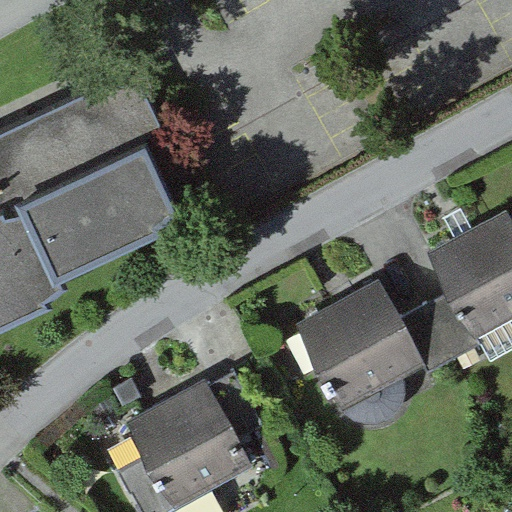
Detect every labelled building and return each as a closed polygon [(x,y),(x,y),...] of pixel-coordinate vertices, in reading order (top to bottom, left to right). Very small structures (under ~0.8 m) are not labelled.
[(111,76),(0,127),(0,322),(49,300),(46,295),(64,280),(59,269),(161,221),(159,215),(176,200),(161,169),(149,143),(163,127),(139,76),(114,81),(111,76)] [(511,309),(511,212),(507,202),(429,245),(451,284),(476,329),(511,309)] [(298,318),(344,402),(425,357),(400,312),(378,273),(298,318)] [(451,284),(400,312),(425,357),(429,364),(480,336),(476,329),(451,284)] [(234,361),(208,375),(238,430),(265,416),(234,361)] [(121,462),(148,511),(155,511),(254,458),(238,430),(208,375),(206,372),(130,414),(148,447),(121,462)]
